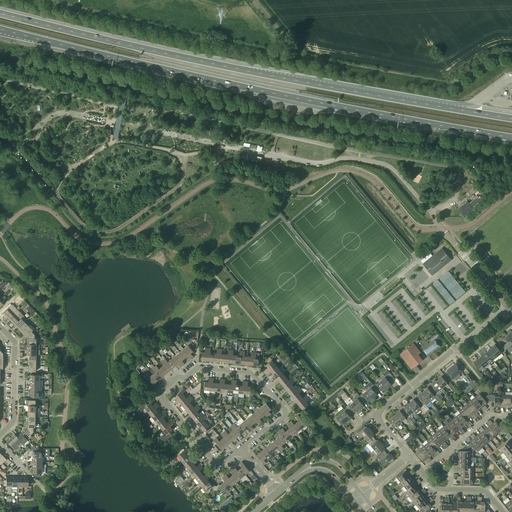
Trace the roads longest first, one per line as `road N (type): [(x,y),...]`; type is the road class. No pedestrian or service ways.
road 1 (primary): [(12,32),(511,137)]
road 2 (primary): [(459,109),(108,40)]
road 3 (residential): [(239,447),(286,410),(250,372),(199,367)]
road 4 (residential): [(199,367),(160,396),(213,460),(239,447)]
